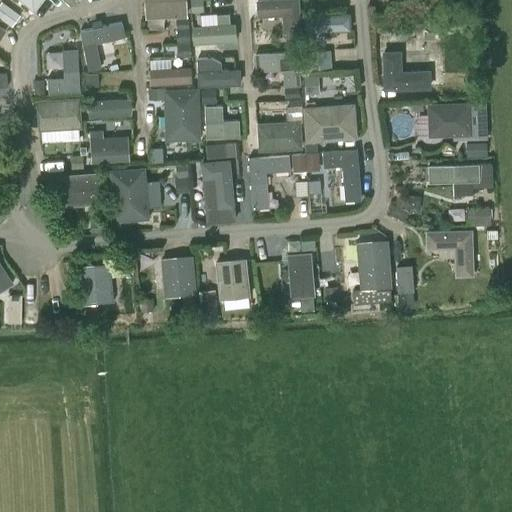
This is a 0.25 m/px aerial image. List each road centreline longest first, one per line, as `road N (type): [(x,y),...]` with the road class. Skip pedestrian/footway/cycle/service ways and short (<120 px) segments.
road 1 (residential): [(358,0),(382,185),(363,216),(72,245),(28,238)]
road 2 (residential): [(28,238),(33,175),(22,38),(104,0)]
